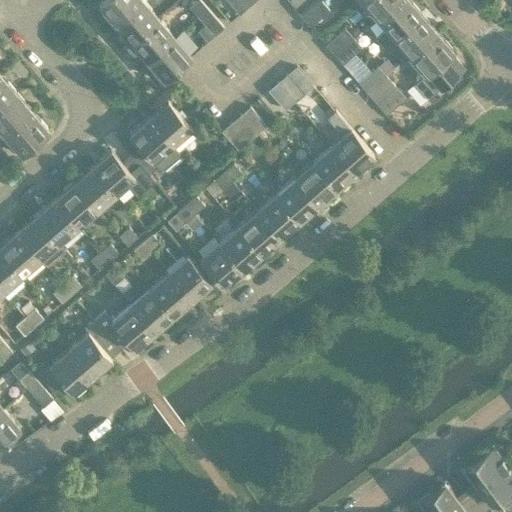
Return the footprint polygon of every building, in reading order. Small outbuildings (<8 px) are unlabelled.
[(112,22),(137,0),(99,0),(96,3),(112,22)] [(128,41),(156,17),(141,0),(137,0),(112,22),(128,41)] [(196,15),(206,6),(200,0),(195,0),(188,6),(196,15)] [(226,0),(237,13),(248,4),(244,0),(226,0)] [(301,15),(318,0),(299,0),(293,5),(293,6),(301,15)] [(309,25),(329,9),(321,0),(318,0),(301,15),(309,25)] [(360,0),(375,17),(395,0),(360,0)] [(391,36),(419,12),(408,0),(395,0),(375,17),(384,28),(374,36),(382,45),(391,36)] [(213,34),(222,26),(206,6),(196,15),(213,34)] [(407,54),(435,31),(419,12),(391,36),(407,54)] [(145,59),(172,35),(156,17),(128,41),(145,59)] [(333,53),(352,37),(347,30),(345,27),(325,44),(333,53)] [(350,27),(347,30),(352,37),(359,31),(356,27),(350,27)] [(450,53),(452,51),(435,31),(407,54),(423,74),(413,83),(426,98),(462,67),(450,53)] [(162,78),(189,55),(172,35),(145,59),(162,78)] [(341,63),(361,46),(352,37),(333,53),(341,63)] [(365,90),(384,74),(377,65),(357,82),(365,90)] [(293,100),(302,92),(286,73),(276,81),(293,100)] [(404,98),(393,84),(384,74),(365,90),(385,114),(404,98)] [(0,102),(13,91),(0,76),(0,102)] [(283,108),(293,100),(276,81),(267,89),(283,108)] [(0,131),(2,134),(29,110),(13,91),(0,102),(0,131)] [(171,143),(191,126),(167,99),(148,116),(171,143)] [(256,133),(265,124),(249,105),(239,113),(256,133)] [(353,171),(373,154),(334,109),(326,116),(341,134),(330,144),(353,171)] [(19,153),(46,129),(29,110),(2,134),(19,153)] [(246,141),(256,133),(239,113),(229,121),(246,141)] [(181,155),(171,143),(148,116),(129,132),(141,146),(132,155),(148,173),(158,165),(161,170),(170,173),(183,161),(181,155)] [(236,149),(246,141),(229,121),(219,130),(236,149)] [(335,187),(353,171),(330,144),(311,160),(335,187)] [(110,149),(91,165),(114,192),(126,182),(136,193),(153,179),(148,173),(132,155),(122,163),(110,149)] [(316,203),(335,187),(311,160),(292,176),(316,203)] [(231,181),(241,172),(233,162),(222,171),(231,181)] [(96,208),(114,192),(91,165),(73,181),(96,208)] [(222,188),(231,181),(222,171),(214,179),(222,188)] [(297,220),(316,203),(292,176),(273,193),(297,220)] [(77,224),(96,208),(73,181),(54,197),(77,224)] [(278,236),(297,220),(273,193),(255,209),(278,236)] [(193,213),(204,204),(196,194),(185,204),(193,213)] [(59,240),(77,224),(54,197),(35,213),(59,240)] [(184,221),(193,213),(185,204),(176,211),(184,221)] [(260,252),(278,236),(255,209),(236,225),(260,252)] [(40,257),(59,240),(35,213),(16,230),(40,257)] [(127,244),(137,236),(128,225),(118,234),(127,244)] [(241,268),(260,252),(236,225),(217,241),(241,268)] [(0,248),(21,273),(40,257),(16,230),(0,244),(0,248)] [(149,251),(159,242),(151,233),(141,242),(149,251)] [(222,285),(241,268),(217,241),(198,258),(222,285)] [(108,261),(118,252),(110,242),(99,250),(108,261)] [(141,258),(149,251),(141,242),(132,249),(141,258)] [(0,286),(2,289),(21,273),(0,248),(0,286)] [(99,268),(108,261),(99,250),(90,258),(99,268)] [(190,298),(209,281),(186,254),(166,271),(190,298)] [(113,283),(123,274),(114,264),(104,273),(113,283)] [(171,314),(190,298),(166,271),(147,287),(171,314)] [(71,293),(80,285),(72,274),(62,283),(71,293)] [(61,301),(71,293),(62,283),(52,291),(61,301)] [(152,330),(171,314),(147,287),(128,303),(152,330)] [(132,347),(152,330),(128,303),(109,319),(102,311),(93,319),(109,338),(117,347),(126,340),(132,347)] [(33,326),(43,317),(34,307),(24,315),(33,326)] [(24,334),(33,326),(24,315),(15,324),(24,334)] [(117,347),(109,338),(93,319),(83,327),(86,331),(67,347),(91,374),(110,358),(107,355),(117,347)] [(26,341),(19,348),(25,354),(32,348),(26,341)] [(0,357),(1,359),(12,350),(5,342),(0,345),(0,357)] [(71,391),(91,374),(67,347),(48,363),(45,360),(35,368),(52,387),(61,379),(71,391)] [(25,388),(35,379),(27,370),(17,378),(25,388)] [(41,407),(51,398),(35,379),(25,388),(41,407)] [(0,442),(18,428),(1,408),(0,409),(0,442)] [(511,473),(492,446),(466,465),(481,485),(471,493),(484,511),(505,511),(501,506),(511,497),(511,473)] [(428,511),(484,511),(471,493),(460,501),(445,480),(419,499),(428,511)]
